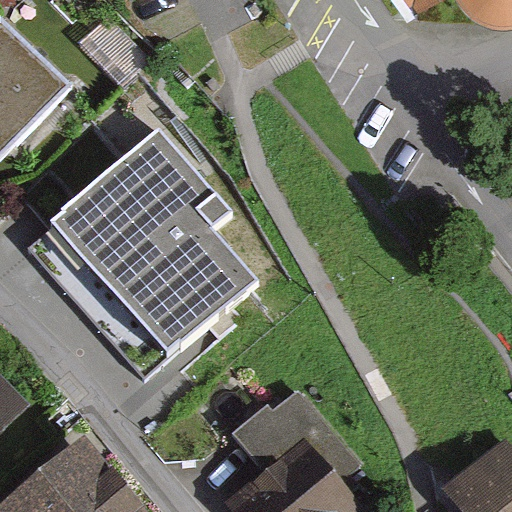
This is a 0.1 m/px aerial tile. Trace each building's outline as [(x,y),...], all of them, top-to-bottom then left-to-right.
[(15,0),(0,0),(0,124),(12,137),(83,66),(15,0)] [(511,0),(409,0),(416,10),(430,0),(479,0),(485,5),(511,6),(511,0)] [(152,134),(49,226),(166,357),(250,282),(205,231),(224,215),(152,134)] [(300,388),(234,442),(264,478),(228,506),(232,511),(361,511),(342,489),(366,470),(300,388)] [(0,419),(11,409),(0,397),(0,419)] [(511,511),(511,451),(508,446),(449,495),(462,511),(511,511)] [(125,511),(78,457),(12,511),(125,511)]
